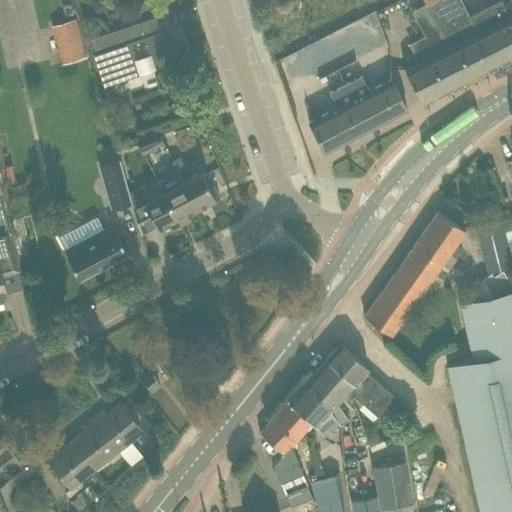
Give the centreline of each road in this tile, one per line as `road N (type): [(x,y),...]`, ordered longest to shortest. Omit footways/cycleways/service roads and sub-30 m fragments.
road 1 (residential): [(0,371),(188,270),(281,209)]
road 2 (secondary): [(155,511),(312,311)]
road 3 (residential): [(281,209),(220,0)]
